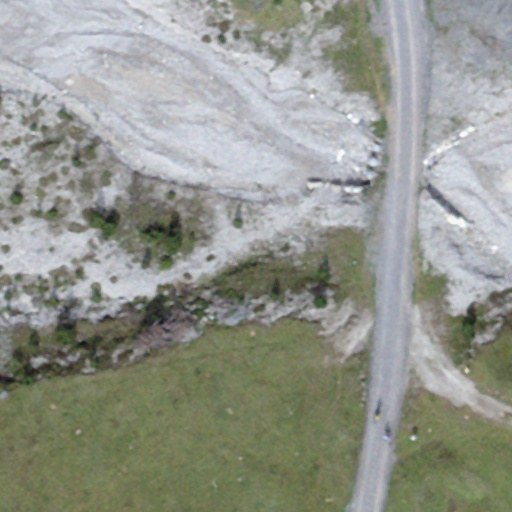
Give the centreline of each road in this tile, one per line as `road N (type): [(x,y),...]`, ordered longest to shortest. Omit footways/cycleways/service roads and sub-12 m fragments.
road 1 (track): [(398,0),(408,50),(399,228),(368,511)]
road 2 (track): [(511,414),(391,356)]
